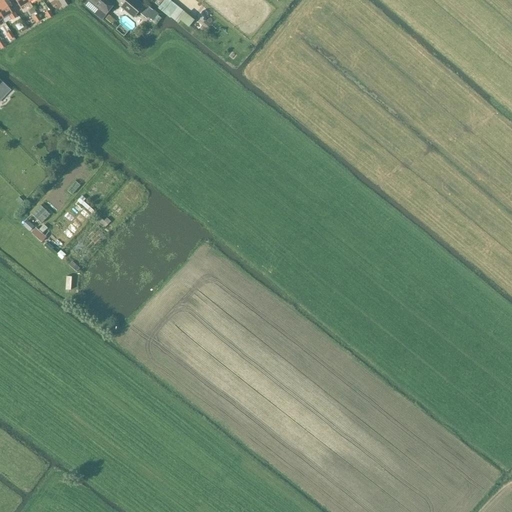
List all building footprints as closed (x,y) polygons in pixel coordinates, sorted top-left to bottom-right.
[(2,0),(0,0),(0,16),(1,19),(8,14),(12,20),(17,17),(10,7),(8,8),(2,0)] [(8,0),(2,0),(8,8),(10,7),(12,5),(8,0)] [(83,0),(82,2),(86,5),(85,6),(95,14),(102,20),(104,18),(106,15),(116,3),(112,0),(83,0)] [(138,0),(125,0),(123,4),(137,15),(145,5),(138,0)] [(170,0),(164,0),(158,7),(170,17),(171,17),(178,23),(181,19),(189,26),(195,19),(186,12),(170,0)] [(147,5),(141,13),(147,18),(154,11),(147,5)] [(44,13),(48,19),(52,16),(49,10),(44,13)] [(109,15),(105,19),(111,24),(115,20),(109,15)] [(6,34),(9,40),(14,37),(10,31),(6,34)] [(0,90),(5,95),(11,90),(2,82),(0,84),(0,90)] [(81,195),(76,200),(92,214),(94,211),(84,201),(86,199),(81,195)] [(101,218),(98,221),(105,227),(111,221),(107,218),(104,221),(101,218)] [(28,221),(23,226),(29,231),(34,226),(28,221)] [(43,225),(39,230),(43,234),(47,228),(43,225)] [(36,228),(31,233),(41,242),(46,236),(43,234),(39,230),(36,228)] [(72,262),(69,265),(77,272),(80,269),(72,262)]
